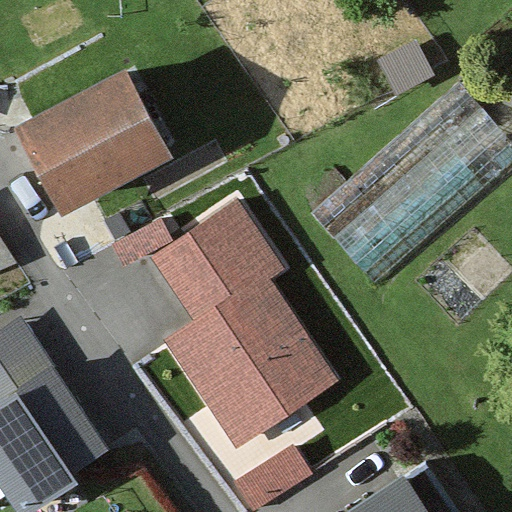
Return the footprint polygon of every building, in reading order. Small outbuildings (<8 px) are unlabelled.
[(144,72),(16,127),(57,215),(186,160),(144,72)] [(339,227),(369,261),(414,222),(384,187),(339,227)] [(235,202),(151,260),(197,325),(167,347),(240,451),(342,381),(273,282),(285,274),(235,202)] [(19,318),(0,329),(0,488),(14,511),(49,511),(84,492),(74,476),(104,458),(19,318)] [(294,430),(236,468),(255,498),(314,460),(294,430)] [(423,511),(404,482),(356,511),(423,511)]
